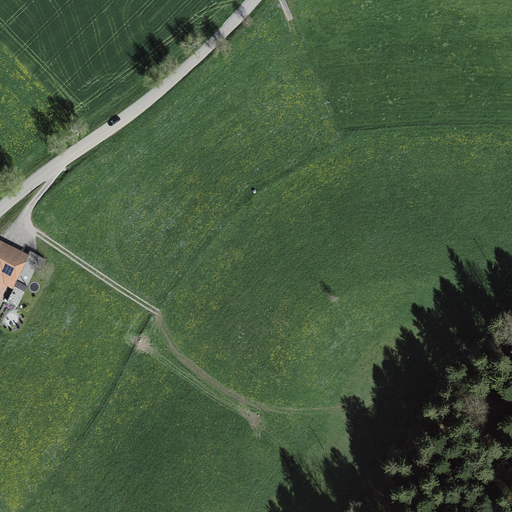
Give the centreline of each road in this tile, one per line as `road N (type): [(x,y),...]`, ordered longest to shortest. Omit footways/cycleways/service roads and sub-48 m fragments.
road 1 (unclassified): [(0,207),(160,90),(253,0)]
road 2 (track): [(25,216),(31,229),(158,311)]
